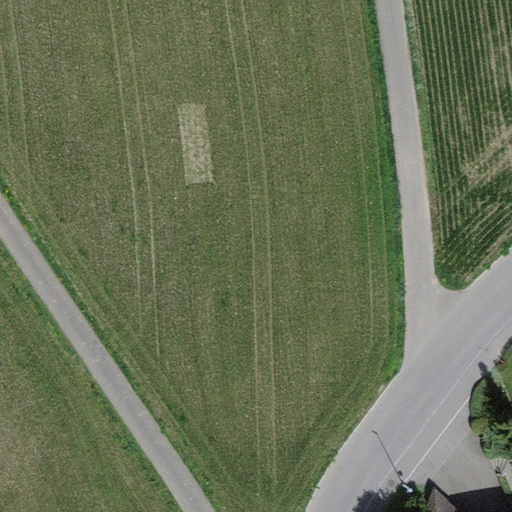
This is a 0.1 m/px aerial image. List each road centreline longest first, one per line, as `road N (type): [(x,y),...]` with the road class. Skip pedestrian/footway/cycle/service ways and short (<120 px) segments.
road 1 (track): [(433,378),(388,0)]
road 2 (unclassified): [(196,511),(0,213)]
road 3 (unclassified): [(511,312),(433,378),(362,511)]
